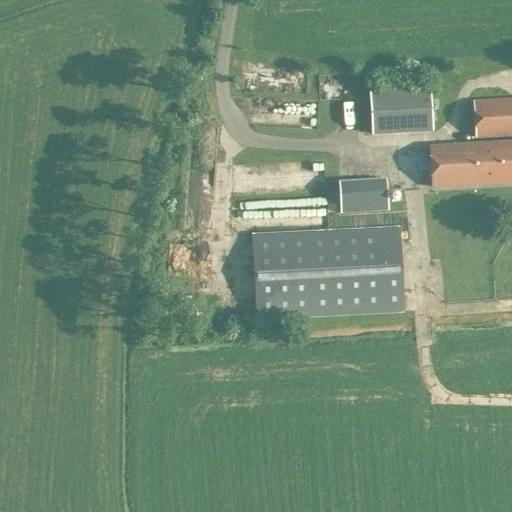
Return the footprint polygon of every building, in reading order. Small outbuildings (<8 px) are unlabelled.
[(428,86),(366,90),(368,130),(430,127),(428,86)] [(284,118),(310,118),(310,92),(241,91),(241,116),(266,116),(266,104),(284,104),(284,118)] [(511,137),(426,142),(428,183),(511,178),(511,95),(470,98),(472,134),(511,131),(511,137)] [(318,152),(257,155),(259,184),(320,181),(318,152)] [(384,176),(336,179),(337,209),(385,206),(384,176)] [(255,218),(321,219),(321,193),(255,192),(255,218)] [(254,314),(401,307),(397,225),(250,232),(254,314)]
